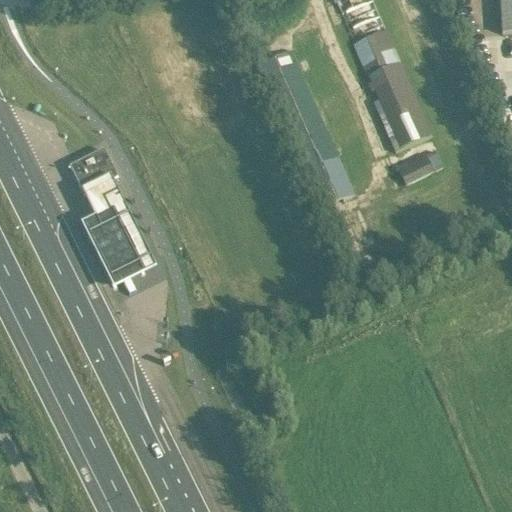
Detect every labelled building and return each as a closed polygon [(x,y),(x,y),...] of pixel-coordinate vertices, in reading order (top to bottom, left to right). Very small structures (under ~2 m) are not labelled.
[(371,0),(334,0),(381,106),(374,109),(394,155),(402,152),(432,139),(371,0)] [(511,0),(499,0),(502,37),(511,35),(511,0)] [(497,24),(469,23),(469,33),(497,33),(497,24)] [(292,55),(257,70),(320,213),(354,198),(339,164),(325,133),(292,55)] [(347,124),(325,133),(339,164),(360,156),(347,124)] [(104,153),(69,170),(84,198),(113,184),(118,181),(104,153)] [(427,157),(398,171),(406,188),(435,174),(427,157)] [(154,265),(113,184),(84,198),(91,213),(76,220),(111,288),(154,265)]
